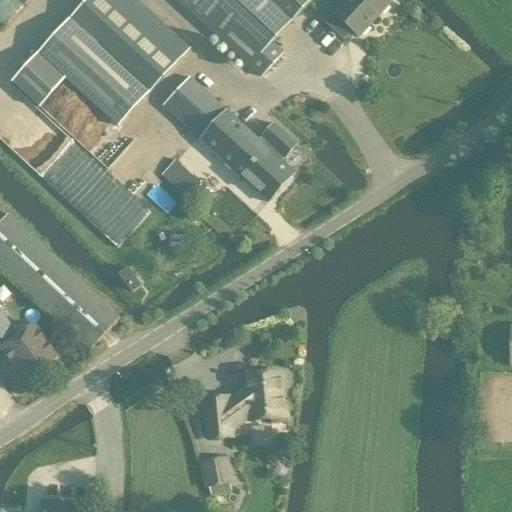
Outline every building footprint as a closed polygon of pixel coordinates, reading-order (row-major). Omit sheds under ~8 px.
[(65,27),(12,83),(40,109),(66,80),(119,128),(151,93),(191,50),(137,0),(89,0),(72,19),(65,27)] [(178,0),(264,79),(285,56),(273,46),(315,0),(178,0)] [(388,0),(347,0),(334,14),(329,9),(321,18),(344,40),(353,31),(359,37),(371,23),(372,24),(373,23),(372,22),(378,17),(379,16),(378,16),(391,2),(388,0)] [(193,78),(165,107),(201,141),(270,205),(271,204),(284,190),(298,176),(284,163),(300,145),(277,124),(260,142),(229,112),(193,78)] [(189,201),(203,186),(177,162),(163,177),(189,201)] [(10,215),(0,225),(0,266),(12,278),(39,302),(92,351),(101,341),(112,329),(122,318),(91,290),(10,215)] [(129,269),(119,276),(133,294),(142,287),(142,286),(129,270),(129,269)] [(0,308),(0,345),(16,367),(6,374),(17,389),(40,372),(38,370),(47,363),(49,366),(60,358),(36,325),(19,338),(15,332),(17,331),(0,308)] [(284,406),(281,373),(248,376),(250,391),(231,405),(230,398),(206,400),(210,440),(234,438),(233,426),(252,412),(252,421),(273,419),(274,423),(290,422),(288,406),(284,406)] [(230,458),(198,463),(203,491),(235,485),(230,458)] [(83,511),(84,506),(42,502),(41,511),(83,511)]
